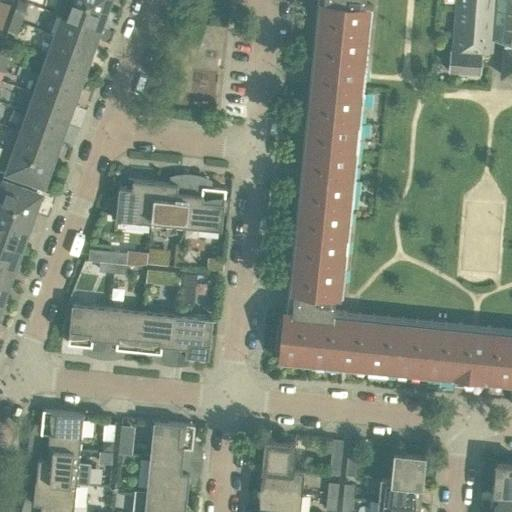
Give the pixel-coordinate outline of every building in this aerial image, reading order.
[(0,0),(0,1),(0,13),(6,16),(10,4),(0,0)] [(99,27),(105,8),(81,0),(68,0),(64,15),(99,27)] [(81,0),(105,8),(108,0),(81,0)] [(365,0),(317,0),(286,304),(334,309),(335,293),(343,294),(373,5),(365,4),(365,0)] [(511,0),(457,0),(454,49),(450,48),(448,70),(481,72),(482,50),(491,51),(492,39),(504,40),(502,74),(511,75),(511,0)] [(16,7),(12,18),(21,22),(25,11),(16,7)] [(92,46),(99,27),(64,15),(57,34),(92,46)] [(18,32),(21,22),(12,18),(8,29),(18,32)] [(85,65),(92,46),(57,34),(50,53),(85,65)] [(2,46),(0,50),(0,57),(8,60),(12,49),(2,46)] [(78,85),(85,65),(50,53),(43,73),(78,85)] [(71,105),(78,85),(43,73),(36,93),(71,105)] [(64,124),(71,105),(36,93),(29,112),(64,124)] [(58,143),(64,124),(29,112),(23,130),(58,143)] [(51,162),(58,143),(23,130),(16,149),(51,162)] [(51,162),(16,149),(4,145),(0,157),(0,166),(40,181),(40,183),(43,184),(51,162)] [(37,191),(0,178),(0,199),(33,211),(41,190),(37,189),(37,191)] [(152,221),(156,180),(133,178),(132,186),(119,185),(118,199),(113,198),(111,216),(152,221)] [(186,224),(190,192),(177,191),(178,182),(156,180),(152,221),(186,224)] [(202,193),(190,192),(186,224),(222,228),(224,211),(228,212),(230,196),(225,196),(226,187),(203,185),(202,193)] [(0,220),(27,230),(33,211),(0,199),(0,220)] [(0,240),(20,248),(27,230),(0,220),(0,240)] [(0,261),(14,266),(20,248),(0,240),(0,261)] [(110,249),(109,261),(113,261),(124,262),(126,262),(127,251),(110,249)] [(206,268),(222,269),(224,258),(207,256),(206,268)] [(113,261),(109,261),(101,260),(100,269),(112,270),(113,261)] [(0,281),(7,284),(14,266),(0,261),(0,281)] [(123,271),(124,262),(113,261),(112,270),(123,271)] [(148,280),(182,280),(182,265),(148,266),(148,280)] [(186,294),(207,295),(208,271),(187,271),(186,294)] [(105,337),(108,305),(72,301),(71,318),(66,317),(64,333),(69,334),(68,342),(92,344),(93,336),(105,337)] [(511,327),(345,310),(334,309),(286,304),(285,316),(279,315),(276,347),(282,348),(281,360),(511,383),(511,327)] [(139,349),(143,309),(108,305),(105,337),(117,339),(116,347),(139,349)] [(174,344),(177,312),(143,309),(139,349),(161,351),(162,343),(174,344)] [(213,316),(177,312),(174,344),(186,346),(185,354),(209,356),(210,348),(215,348),(216,332),(211,332),(213,316)] [(49,432),(48,444),(80,448),(84,412),(43,408),(41,431),(49,432)] [(104,436),(105,417),(96,416),(95,436),(104,436)] [(154,419),(151,455),(183,458),(184,446),(192,447),(195,423),(154,419)] [(266,436),(264,452),(294,455),(296,439),(266,436)] [(80,448),(48,444),(47,456),(38,456),(36,478),(77,482),(89,483),(91,462),(79,460),(80,448)] [(384,450),(383,473),(392,474),(393,450),(384,450)] [(396,450),(394,464),(424,467),(425,453),(396,450)] [(293,468),(294,455),(264,452),(263,467),(265,467),(265,466),(293,469),(293,468)] [(182,470),(183,458),(151,455),(147,489),(188,493),(190,471),(182,470)] [(330,472),(339,473),(341,456),(331,455),(330,472)] [(346,473),(355,475),(357,457),(347,456),(346,473)] [(511,461),(497,460),(495,475),(511,476),(511,461)] [(422,483),(424,467),(394,464),(392,478),(392,479),(419,482),(419,483),(422,483)] [(304,469),(293,468),(293,469),(265,466),(265,467),(261,487),(301,491),(304,469)] [(511,476),(495,475),(493,490),(496,491),(496,490),(511,491),(511,476)] [(420,504),(419,483),(419,482),(392,479),(392,478),(382,477),(379,499),(420,504)] [(73,511),(77,482),(36,478),(34,501),(42,501),(41,511),(73,511)] [(329,481),(327,494),(337,495),(339,482),(329,481)] [(345,482),(343,496),(353,497),(355,483),(345,482)] [(76,506),(85,506),(86,486),(77,485),(76,506)] [(289,511),(299,511),(301,491),(261,487),(261,509),(289,511)] [(185,511),(188,493),(147,489),(144,511),(185,511)] [(511,511),(511,491),(496,490),(496,491),(491,511),(501,511),(511,511)] [(336,509),(337,495),(327,494),(326,508),(336,509)] [(352,510),(353,497),(343,496),(342,509),(352,510)] [(417,511),(420,504),(379,499),(377,511),(417,511)]
